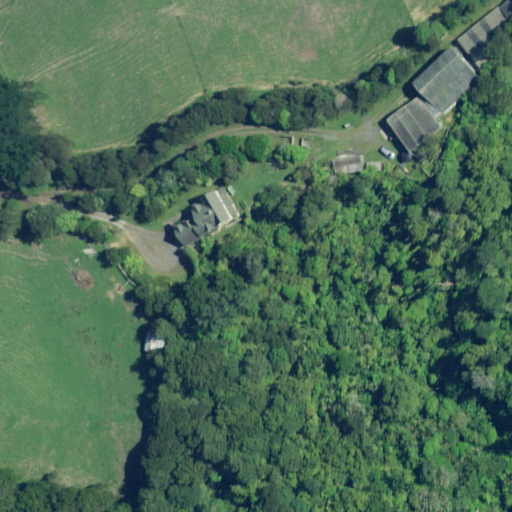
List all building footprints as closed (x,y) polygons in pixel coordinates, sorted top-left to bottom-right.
[(511,60),(511,6),(468,41),(493,74),(511,60)] [(486,82),(458,52),(419,88),(447,118),(486,82)] [(451,128),(427,97),(395,121),(419,152),(451,128)] [(367,154),(338,160),(342,177),(370,171),(367,154)] [(243,215),(227,190),(197,210),(199,214),(177,228),(190,249),(243,215)] [(166,333),(148,331),(145,351),(163,354),(166,333)]
